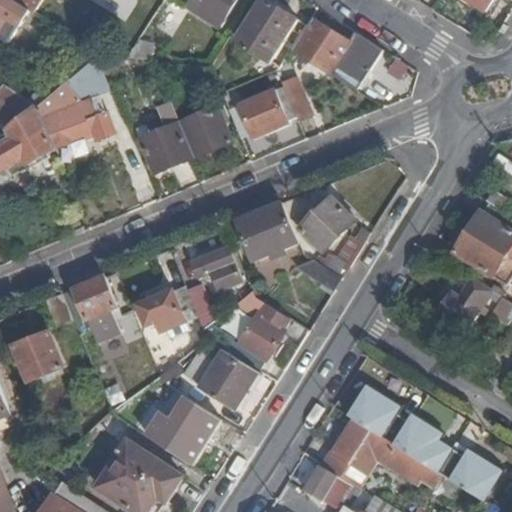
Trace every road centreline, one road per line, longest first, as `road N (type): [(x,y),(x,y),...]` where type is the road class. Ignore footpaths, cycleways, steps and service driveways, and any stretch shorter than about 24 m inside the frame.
road 1 (residential): [(450,109),(0,295)]
road 2 (residential): [(346,318),(468,121)]
road 3 (residential): [(226,511),(346,318)]
road 4 (residential): [(346,318),(511,421)]
road 5 (residential): [(353,0),(431,50),(450,74)]
